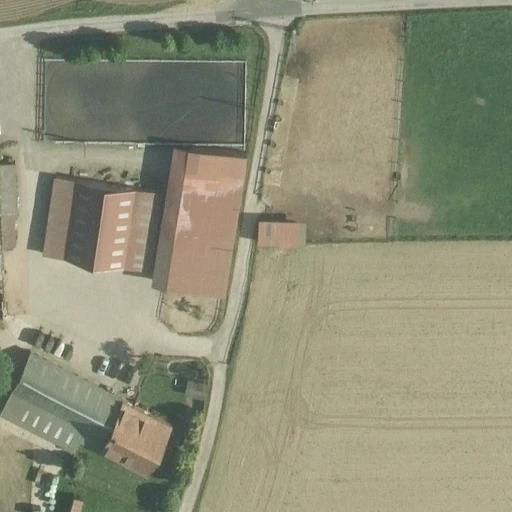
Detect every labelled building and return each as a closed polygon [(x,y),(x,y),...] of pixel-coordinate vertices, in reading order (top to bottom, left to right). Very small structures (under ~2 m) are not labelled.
[(249,152),(182,141),(159,279),(227,290),(249,152)] [(63,171),(50,251),(149,267),(162,187),(63,171)] [(303,219),(268,216),(266,239),(301,242),(303,219)] [(129,395),(31,347),(0,408),(98,456),(129,395)] [(176,418),(129,395),(98,456),(146,480),(176,418)]
